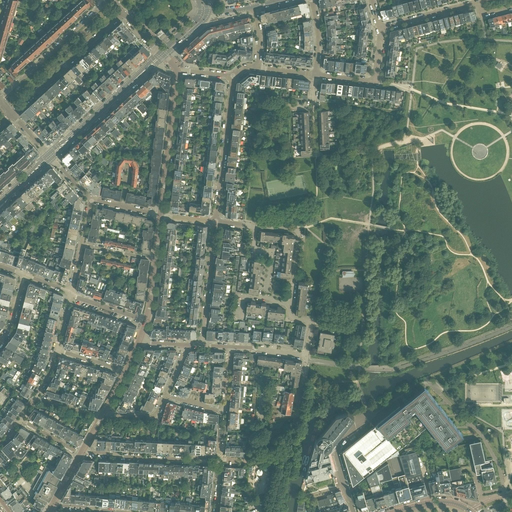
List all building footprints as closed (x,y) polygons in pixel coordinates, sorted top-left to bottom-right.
[(7,0),(6,5),(16,8),(18,1),(15,0),(7,0)] [(83,0),(81,0),(77,5),(83,12),(89,6),(83,0)] [(327,10),(327,9),(324,0),(318,0),(321,9),(323,9),(324,14),(324,16),(328,15),(328,13),(327,10)] [(338,9),(336,0),(329,0),(331,6),(337,4),(338,9)] [(346,5),(345,2),(344,0),(336,0),(338,9),(338,10),(339,12),(341,12),(340,8),(339,6),(340,6),(340,3),(342,3),(343,6),(346,5)] [(306,21),(311,20),(309,13),(309,11),(307,2),(302,3),(303,8),(300,9),(301,14),(304,13),(303,13),(304,13),(305,16),(306,21)] [(303,8),(302,3),(293,6),(296,15),(296,16),(301,15),(301,14),(300,9),(303,8)] [(6,5),(4,13),(14,16),(16,8),(6,5)] [(77,5),(70,10),(77,18),(83,12),(77,5)] [(296,15),(293,6),(288,7),(289,12),(286,13),(287,17),(287,18),(291,17),(290,16),(296,15)] [(289,12),(288,7),(279,9),(282,19),(287,17),(286,13),(289,12)] [(279,9),(271,12),(272,17),(275,16),(277,20),(282,19),(279,9)] [(70,10),(64,16),(71,23),(77,18),(70,10)] [(470,21),(473,20),(474,23),(476,23),(476,19),(473,11),(471,11),(470,11),(469,11),(469,12),(468,12),(470,21)] [(272,17),(271,12),(266,13),(268,22),(273,21),(273,22),(277,21),(277,20),(275,16),(272,17)] [(3,17),(2,19),(2,21),(12,24),(12,23),(13,20),(14,16),(4,13),(3,16),(3,17)] [(266,31),(267,31),(271,30),(270,27),(268,22),(266,13),(260,14),(262,24),(264,23),(266,31)] [(64,16),(58,21),(66,29),(71,23),(64,16)] [(247,36),(252,35),(252,32),(251,29),(251,26),(249,18),(243,19),(247,36)] [(440,19),(438,20),(440,29),(440,31),(446,30),(445,27),(443,18),(440,19)] [(242,37),(247,36),(243,19),(240,20),(238,21),(240,29),(242,37)] [(2,21),(0,26),(0,28),(10,31),(12,24),(2,21)] [(58,21),(53,26),(60,34),(66,29),(58,21)] [(235,21),(232,22),(235,32),(237,39),(242,37),(240,29),(238,21),(237,21),(235,21)] [(122,22),(111,32),(114,35),(117,33),(125,25),(122,22)] [(231,40),(237,39),(235,32),(232,22),(227,23),(224,24),(221,25),(224,36),(225,42),(228,41),(231,40)] [(128,29),(125,25),(117,33),(120,36),(128,29)] [(223,42),(224,42),(225,42),(224,36),(221,25),(220,25),(218,25),(218,26),(216,26),(218,35),(219,38),(220,43),(223,42)] [(53,26),(47,32),(54,39),(55,40),(57,38),(57,37),(60,34),(53,26)] [(214,45),(219,43),(220,43),(219,38),(218,35),(216,26),(215,26),(213,27),(210,28),(212,36),(214,45)] [(214,45),(212,36),(210,28),(210,27),(207,28),(204,30),(204,31),(198,36),(210,49),(214,45)] [(0,28),(0,36),(7,39),(10,31),(0,28)] [(132,33),(128,29),(120,36),(124,41),(132,33)] [(402,29),(390,32),(398,40),(398,39),(399,41),(404,39),(404,38),(402,29)] [(47,32),(41,37),(48,45),(51,42),(52,42),(54,40),(54,39),(47,32)] [(111,32),(107,36),(114,43),(118,40),(117,39),(115,37),(114,35),(111,32)] [(390,32),(389,44),(398,45),(398,40),(390,32)] [(131,42),(136,38),(132,33),(124,41),(123,41),(125,43),(127,41),(129,43),(127,44),(128,45),(129,44),(129,43),(131,42)] [(237,39),(237,44),(253,42),(252,35),(247,36),(242,37),(237,39)] [(107,36),(103,40),(112,49),(116,45),(114,43),(107,36)] [(204,54),(210,49),(198,36),(190,44),(196,51),(199,53),(203,58),(204,57),(204,54)] [(41,37),(35,42),(42,50),(48,45),(41,37)] [(135,46),(145,57),(150,53),(140,42),(136,38),(131,42),(135,46)] [(103,40),(99,43),(105,50),(108,48),(113,54),(115,53),(112,49),(103,40)] [(35,42),(29,48),(36,55),(42,50),(35,42)] [(237,44),(238,49),(238,53),(240,54),(240,59),(246,59),(247,51),(247,47),(247,45),(248,45),(253,45),(253,42),(237,44)] [(95,47),(105,58),(106,58),(107,57),(109,55),(108,53),(105,50),(99,43),(95,47)] [(200,60),(203,58),(199,53),(196,51),(190,44),(186,47),(194,56),(197,60),(197,63),(198,63),(198,62),(199,62),(199,60),(200,60)] [(131,50),(141,61),(144,59),(145,57),(135,46),(131,50)] [(95,47),(91,50),(97,57),(100,55),(103,59),(105,58),(95,47)] [(180,54),(184,58),(188,55),(191,59),(194,56),(186,47),(184,49),(180,53),(180,54)] [(29,48),(24,53),(30,60),(31,61),(36,55),(29,48)] [(230,52),(236,59),(237,58),(240,59),(240,54),(238,53),(238,49),(235,49),(232,51),(231,49),(229,50),(230,52)] [(91,50),(87,54),(96,64),(98,62),(95,59),(97,57),(91,50)] [(126,54),(137,65),(139,63),(141,61),(131,50),(126,54)] [(216,63),(217,54),(217,53),(209,52),(207,52),(206,53),(205,57),(208,58),(208,62),(216,63)] [(227,59),(227,65),(229,65),(229,64),(236,59),(230,52),(226,55),(228,58),(227,59)] [(24,53),(17,59),(24,66),(30,60),(24,53)] [(96,64),(87,54),(83,57),(90,65),(91,63),(95,68),(98,66),(97,65),(96,64)] [(123,58),(133,69),(135,67),(137,65),(126,54),(124,56),(125,56),(123,58)] [(83,57),(79,61),(88,71),(90,69),(87,67),(90,65),(83,57)] [(118,61),(128,73),(130,71),(133,69),(123,58),(121,60),(120,59),(118,61)] [(17,59),(11,65),(18,72),(24,66),(17,59)] [(79,61),(75,65),(81,72),(84,70),(86,72),(88,75),(90,73),(88,71),(79,61)] [(116,68),(124,76),(127,74),(128,73),(118,61),(116,63),(118,66),(116,68)] [(18,72),(11,65),(11,66),(7,70),(11,74),(13,77),(18,72)] [(75,65),(71,68),(82,80),(83,81),(85,84),(87,83),(82,77),(84,75),(81,72),(75,65)] [(11,83),(14,80),(9,75),(1,67),(0,68),(0,69),(1,70),(4,74),(8,77),(7,78),(10,83),(11,83)] [(110,69),(120,81),(122,79),(124,76),(116,68),(114,70),(112,67),(110,69)] [(78,82),(79,85),(83,81),(82,80),(71,68),(68,72),(76,81),(77,83),(78,82)] [(108,75),(116,84),(118,82),(120,81),(110,69),(108,71),(110,73),(108,75)] [(155,73),(153,75),(159,83),(163,79),(170,80),(171,77),(170,77),(171,76),(170,76),(166,74),(166,73),(165,72),(164,72),(163,72),(163,73),(159,71),(158,71),(157,71),(155,73)] [(68,72),(64,75),(75,88),(77,86),(74,83),(76,81),(68,72)] [(101,76),(112,88),(113,86),(116,84),(108,75),(106,77),(102,73),(100,75),(101,76)] [(250,74),(245,77),(249,82),(250,83),(254,83),(255,75),(250,74)] [(64,75),(60,79),(69,88),(71,87),(74,89),(75,88),(64,75)] [(149,79),(154,85),(157,89),(158,88),(159,89),(166,90),(165,89),(159,83),(153,75),(149,79)] [(100,83),(108,92),(110,90),(112,88),(101,76),(99,78),(102,81),(100,83)] [(245,77),(239,82),(242,86),(243,85),(245,88),(250,84),(250,83),(249,82),(245,77)] [(184,85),(187,86),(193,87),(194,83),(192,83),(192,79),(188,78),(185,78),(185,82),(184,82),(184,85)] [(69,88),(60,79),(56,82),(67,94),(70,97),(72,96),(72,95),(74,94),(69,88)] [(143,84),(151,92),(155,88),(154,86),(154,85),(149,79),(143,84)] [(170,80),(163,79),(159,83),(165,89),(166,90),(166,91),(166,92),(169,92),(170,80)] [(209,84),(212,84),(212,81),(210,81),(201,80),(200,86),(201,86),(201,88),(204,88),(206,88),(209,89),(209,87),(209,84)] [(213,89),(215,90),(216,90),(224,90),(225,87),(225,85),(225,83),(223,83),(223,82),(216,82),(212,81),(212,84),(213,84),(213,85),(214,85),(213,89)] [(56,82),(52,85),(59,92),(61,90),(65,95),(67,94),(56,82)] [(93,84),(103,96),(105,94),(108,92),(100,83),(97,85),(95,82),(93,84)] [(237,84),(236,92),(245,93),(245,88),(243,85),(242,86),(239,82),(237,84)] [(91,90),(99,100),(102,97),(103,96),(93,84),(91,86),(93,88),(91,90)] [(143,84),(135,91),(144,100),(149,106),(150,107),(151,105),(153,99),(154,96),(151,93),(151,92),(143,84)] [(52,85),(49,89),(59,101),(61,99),(59,97),(61,95),(59,92),(52,85)] [(183,93),(191,94),(192,92),(194,92),(194,89),(187,88),(187,86),(184,85),(183,93)] [(45,92),(51,99),(53,97),(58,102),(59,101),(49,89),(45,92)] [(84,92),(95,103),(99,100),(91,90),(89,92),(87,90),(84,92)] [(156,96),(154,96),(153,99),(168,100),(169,92),(166,92),(166,91),(158,90),(158,92),(157,96),(156,96)] [(133,94),(131,95),(145,111),(148,109),(140,101),(142,99),(143,100),(144,100),(135,91),(133,94)] [(45,92),(41,96),(52,108),(53,106),(49,101),(51,99),(45,92)] [(80,95),(91,107),(95,103),(84,92),(80,95)] [(76,108),(82,115),(87,111),(76,99),(72,95),(72,96),(70,97),(77,105),(78,105),(76,108)] [(76,99),(87,111),(91,107),(80,95),(76,99)] [(129,97),(126,99),(133,107),(135,105),(143,113),(145,111),(131,95),(129,97)] [(41,96),(37,99),(46,109),(48,107),(50,109),(51,111),(53,109),(52,108),(41,96)] [(46,109),(37,99),(33,103),(39,110),(41,109),(44,111),(45,113),(48,111),(46,109)] [(123,102),(122,103),(136,119),(139,117),(131,109),(133,107),(126,99),(124,102),(123,102)] [(153,99),(151,105),(158,107),(167,108),(168,100),(153,99)] [(33,103),(29,107),(35,114),(37,112),(42,118),(42,117),(45,120),(46,120),(47,119),(46,117),(44,115),(39,110),(33,103)] [(120,105),(117,107),(124,115),(126,113),(134,121),(136,119),(122,103),(120,105)] [(67,107),(78,119),(82,115),(76,108),(73,110),(73,109),(70,105),(67,107)] [(29,107),(25,111),(31,118),(33,116),(35,119),(38,117),(35,114),(29,107)] [(67,115),(74,123),(74,122),(78,119),(67,107),(65,109),(69,113),(69,112),(70,113),(67,115)] [(124,115),(117,107),(114,110),(113,112),(127,127),(130,125),(124,119),(126,117),(124,115)] [(131,202),(132,202),(139,203),(139,204),(147,206),(147,205),(149,205),(149,204),(153,205),(154,201),(155,201),(155,200),(156,200),(157,191),(156,191),(156,188),(157,184),(157,183),(158,183),(159,174),(158,174),(159,166),(160,166),(161,157),(160,157),(161,148),(162,148),(163,140),(162,140),(163,131),(164,131),(165,122),(164,122),(165,114),(166,114),(167,109),(158,108),(158,114),(159,114),(158,117),(156,117),(156,121),(157,121),(156,131),(157,131),(156,138),(155,137),(153,148),(155,149),(154,155),(153,155),(151,166),(153,166),(152,172),(151,172),(150,182),(151,182),(150,184),(150,190),(149,189),(148,196),(150,196),(150,198),(152,198),(150,198),(148,200),(147,202),(145,201),(146,197),(141,196),(140,197),(132,195),(132,194),(128,193),(126,201),(130,202),(131,202)] [(20,115),(27,122),(31,118),(25,111),(20,115)] [(111,113),(108,116),(116,124),(118,123),(125,130),(127,127),(113,112),(111,113)] [(59,115),(70,127),(74,123),(67,115),(65,118),(64,117),(65,116),(61,113),(59,115)] [(59,123),(66,130),(70,127),(59,115),(57,117),(60,120),(61,120),(61,121),(59,123)] [(116,124),(108,116),(106,118),(105,118),(104,120),(118,136),(121,133),(114,126),(116,124)] [(35,126),(36,128),(39,126),(31,118),(27,122),(33,128),(35,126)] [(51,123),(61,134),(65,130),(66,130),(59,123),(56,125),(56,124),(53,120),(51,123)] [(111,133),(116,138),(118,136),(104,120),(102,121),(102,122),(99,124),(106,132),(109,134),(111,133)] [(7,127),(17,138),(22,134),(20,133),(19,131),(12,124),(10,123),(10,124),(7,127)] [(51,131),(57,138),(61,134),(51,123),(49,124),(52,128),(53,128),(51,131)] [(95,128),(109,144),(112,142),(104,133),(106,132),(99,124),(97,126),(96,126),(95,128)] [(39,126),(36,128),(34,130),(45,142),(47,144),(47,145),(50,145),(53,142),(42,130),(40,127),(39,126)] [(15,140),(17,138),(7,127),(3,131),(9,138),(11,136),(15,140)] [(45,128),(42,130),(53,142),(57,138),(51,131),(49,132),(45,128)] [(90,132),(97,140),(98,141),(101,138),(103,140),(102,141),(107,146),(109,144),(95,128),(93,130),(90,132)] [(7,139),(9,138),(3,131),(0,133),(0,136),(9,146),(11,144),(7,139)] [(85,136),(100,152),(103,150),(98,145),(97,145),(94,143),(97,140),(90,132),(87,135),(85,136)] [(22,144),(24,146),(29,142),(22,134),(17,138),(18,139),(20,142),(22,144)] [(7,148),(9,146),(0,136),(0,144),(1,145),(3,143),(7,148)] [(81,141),(90,150),(92,147),(94,148),(93,149),(98,154),(100,152),(85,136),(84,138),(81,141)] [(75,146),(78,149),(79,148),(89,159),(92,157),(88,153),(91,151),(90,150),(81,141),(78,143),(75,146)] [(29,142),(24,146),(35,158),(39,155),(39,153),(29,142)] [(418,151),(420,153),(413,143),(394,150),(412,144),(416,148),(418,151)] [(23,153),(24,154),(31,162),(35,158),(24,146),(22,148),(25,151),(23,153)] [(76,154),(80,158),(83,154),(78,149),(75,146),(72,149),(73,151),(75,152),(75,153),(76,154)] [(473,149),(472,149),(471,151),(471,153),(472,155),(473,157),(474,158),(476,159),(478,160),(480,160),(482,160),(485,158),(487,156),(487,154),(488,151),(487,150),(487,148),(486,149),(486,150),(487,151),(487,153),(486,154),(486,155),(485,156),(484,158),(482,158),(481,159),(479,159),(477,159),(476,158),(475,158),(474,157),(474,156),(473,155),(473,154),(472,152),(472,151),(473,149)] [(81,162),(82,163),(84,162),(80,158),(76,154),(75,153),(75,152),(73,151),(72,149),(68,152),(77,162),(76,163),(78,165),(81,162)] [(68,152),(64,156),(66,158),(67,159),(67,160),(73,165),(76,163),(77,162),(68,152)] [(21,155),(19,157),(27,165),(31,162),(24,154),(22,156),(21,155)] [(61,160),(69,169),(73,165),(67,160),(67,159),(66,158),(64,156),(61,158),(62,159),(61,160)] [(18,160),(16,162),(22,170),(27,165),(19,157),(17,159),(18,160)] [(14,177),(7,170),(5,172),(1,167),(0,166),(0,164),(0,165),(1,164),(0,162),(0,175),(1,176),(0,176),(0,179),(4,184),(5,185),(6,184),(10,181),(14,177)] [(9,168),(7,170),(14,177),(22,170),(16,162),(14,164),(13,163),(8,167),(9,168)] [(69,169),(73,172),(74,171),(76,169),(78,168),(82,163),(81,162),(78,165),(76,163),(73,165),(69,169)] [(73,172),(76,176),(82,170),(81,168),(84,165),(82,163),(78,168),(76,169),(74,171),(73,172)] [(47,171),(54,179),(54,178),(58,174),(53,168),(51,168),(47,171)] [(76,176),(79,179),(81,178),(80,177),(82,176),(83,176),(84,175),(84,174),(89,170),(87,169),(86,170),(85,168),(83,170),(82,170),(76,176)] [(79,179),(82,183),(89,176),(92,174),(89,170),(84,174),(84,175),(83,176),(82,176),(80,177),(81,178),(79,179)] [(45,182),(48,185),(49,186),(51,184),(50,183),(54,179),(47,171),(43,175),(43,176),(47,180),(45,182)] [(54,179),(59,185),(60,184),(64,181),(58,174),(54,178),(54,179)] [(82,183),(86,187),(97,176),(95,174),(92,177),(92,179),(89,176),(82,183)] [(36,181),(44,189),(48,185),(45,182),(47,180),(43,176),(41,177),(36,181)] [(86,187),(89,191),(97,184),(94,181),(97,182),(100,179),(97,176),(86,187)] [(119,185),(120,179),(115,178),(115,180),(111,179),(111,184),(110,184),(110,186),(115,187),(116,184),(119,185)] [(34,192),(37,195),(38,196),(40,194),(39,193),(44,189),(36,181),(32,185),(32,186),(36,190),(34,192)] [(60,184),(59,185),(57,188),(59,190),(51,197),(53,200),(55,198),(69,186),(64,181),(60,184)] [(97,184),(89,191),(92,194),(100,196),(100,195),(101,188),(99,186),(101,184),(101,183),(99,182),(97,184)] [(32,199),(35,197),(38,201),(40,199),(38,196),(37,195),(34,192),(36,190),(32,186),(30,187),(25,191),(32,199)] [(69,186),(55,198),(57,199),(63,194),(65,196),(72,189),(69,186)] [(103,193),(102,196),(106,197),(106,196),(115,198),(115,199),(119,200),(121,192),(117,191),(116,192),(109,190),(109,189),(104,188),(103,193)] [(72,189),(65,196),(67,198),(61,203),(62,205),(75,193),(72,189)] [(20,196),(31,208),(34,205),(30,201),(32,199),(25,191),(20,196)] [(75,193),(62,205),(64,207),(70,201),(72,203),(74,201),(79,197),(75,193)] [(16,200),(22,207),(25,206),(29,210),(31,208),(20,196),(16,200)] [(202,196),(201,204),(210,205),(210,198),(211,197),(202,196)] [(79,197),(74,201),(75,201),(73,208),(83,210),(84,203),(79,197)] [(11,204),(22,216),(25,214),(21,209),(22,207),(16,200),(11,204)] [(186,212),(189,212),(190,203),(190,202),(187,202),(187,205),(181,204),(182,201),(179,201),(170,200),(169,205),(186,207),(186,212)] [(7,208),(16,219),(18,217),(20,219),(21,217),(22,219),(25,222),(26,221),(22,216),(11,204),(9,206),(8,206),(7,207),(7,208)] [(202,205),(201,214),(205,214),(205,213),(207,214),(208,214),(208,213),(209,213),(209,212),(210,205),(201,204),(201,205),(202,205)] [(227,204),(226,211),(244,213),(245,207),(240,206),(237,206),(235,205),(227,204)] [(2,212),(13,224),(18,220),(16,219),(7,208),(6,209),(5,208),(4,210),(2,212)] [(97,219),(99,220),(100,216),(101,215),(99,212),(97,210),(97,209),(97,210),(96,211),(96,213),(95,213),(95,215),(94,214),(93,218),(97,219)] [(111,218),(114,218),(116,212),(111,211),(112,210),(107,209),(106,216),(105,218),(106,218),(111,219),(111,218)] [(82,214),(68,211),(64,211),(63,213),(68,214),(72,215),(71,217),(81,219),(82,214)] [(244,213),(226,211),(225,217),(226,217),(243,219),(244,213)] [(0,214),(0,219),(4,224),(6,222),(10,227),(13,224),(2,212),(0,214)] [(117,220),(123,221),(125,213),(120,212),(120,213),(116,212),(114,218),(118,219),(117,220)] [(128,221),(131,222),(133,216),(129,215),(129,214),(125,213),(123,221),(128,223),(128,221)] [(135,224),(139,225),(141,217),(137,216),(137,217),(133,216),(131,222),(135,223),(135,224)] [(144,224),(145,226),(151,221),(147,220),(147,219),(146,219),(146,218),(141,217),(139,225),(140,225),(141,221),(145,222),(144,224)] [(99,220),(97,219),(93,218),(92,223),(93,223),(92,227),(98,229),(99,224),(100,225),(101,221),(101,220),(99,220)] [(79,224),(63,220),(62,220),(61,220),(60,221),(61,222),(65,223),(65,225),(78,229),(79,224)] [(144,231),(152,232),(153,227),(152,227),(152,226),(151,226),(151,221),(145,226),(146,227),(148,227),(148,231),(144,231)] [(78,229),(65,225),(64,228),(61,227),(60,230),(77,234),(78,229)] [(97,231),(98,229),(92,227),(91,231),(90,231),(89,236),(96,237),(97,237),(99,231),(97,231)] [(63,236),(67,237),(76,239),(77,234),(60,230),(60,232),(63,233),(63,236)] [(144,236),(144,240),(150,240),(151,236),(152,232),(144,231),(143,236),(144,236)] [(284,243),(283,251),(292,252),(294,235),(280,233),(279,243),(284,243)] [(104,244),(111,246),(112,241),(112,239),(106,237),(105,241),(105,242),(104,244)] [(75,244),(58,240),(58,242),(65,244),(65,246),(74,248),(75,244)] [(142,248),(143,248),(150,249),(150,245),(150,244),(150,240),(144,240),(144,243),(142,243),(142,248)] [(60,248),(56,247),(56,250),(73,254),(74,248),(65,246),(60,245),(60,248)] [(13,254),(10,253),(7,262),(12,264),(15,252),(17,248),(15,247),(14,247),(13,250),(14,251),(13,254)] [(30,260),(31,257),(28,255),(29,252),(25,251),(26,250),(25,250),(24,249),(22,248),(20,248),(18,253),(15,252),(12,264),(17,266),(26,269),(29,259),(30,260)] [(63,256),(72,259),(73,254),(56,250),(55,252),(63,253),(63,255),(63,256)] [(85,258),(84,262),(90,263),(91,260),(92,260),(93,255),(92,255),(85,253),(84,257),(85,258)] [(32,255),(31,257),(30,260),(29,259),(26,269),(32,271),(35,261),(36,258),(37,257),(34,255),(33,255),(32,255)] [(54,258),(56,259),(61,261),(71,264),(72,259),(63,256),(59,255),(59,257),(52,255),(51,257),(54,258)] [(41,263),(37,273),(43,275),(46,267),(46,265),(43,264),(45,258),(43,257),(41,263)] [(32,271),(37,273),(41,263),(38,262),(39,259),(36,258),(35,261),(32,271)] [(61,261),(56,259),(56,260),(55,263),(66,267),(70,268),(71,264),(61,261)] [(248,272),(251,272),(260,273),(260,270),(263,270),(263,265),(261,265),(261,262),(249,260),(248,272)] [(47,277),(51,265),(52,262),(50,261),(48,268),(46,267),(43,275),(47,277)] [(90,263),(84,262),(83,266),(82,270),(90,272),(91,267),(90,267),(90,263)] [(140,269),(140,272),(146,273),(147,269),(148,269),(148,264),(141,263),(140,263),(139,269),(140,269)] [(64,272),(61,282),(66,284),(70,268),(66,267),(64,272)] [(79,292),(85,294),(87,287),(88,287),(91,275),(92,274),(81,272),(80,278),(77,290),(78,292),(79,292)] [(138,276),(138,281),(146,282),(147,278),(146,278),(146,273),(140,272),(140,276),(138,276)] [(3,281),(4,281),(14,284),(16,279),(15,278),(5,274),(3,281)] [(99,277),(91,275),(88,287),(87,287),(85,294),(93,297),(99,277)] [(101,296),(104,297),(107,289),(109,281),(110,279),(110,278),(107,278),(102,277),(100,276),(99,276),(99,277),(93,297),(100,299),(101,296)] [(2,286),(13,289),(14,284),(4,281),(3,286),(2,286)] [(138,286),(138,290),(144,291),(145,286),(146,282),(138,281),(137,286),(138,286)] [(299,282),(298,287),(307,288),(307,289),(311,290),(311,287),(308,287),(308,283),(299,282)] [(29,284),(27,290),(38,294),(40,287),(30,284),(30,283),(29,284)] [(1,287),(0,289),(0,291),(12,295),(13,289),(2,286),(2,287),(1,287)] [(47,290),(40,287),(38,294),(39,294),(40,296),(44,298),(47,290)] [(106,300),(108,301),(113,289),(110,288),(109,290),(107,289),(104,297),(103,299),(104,299),(104,300),(106,301),(106,300)] [(113,303),(114,303),(117,292),(115,291),(115,290),(113,289),(108,301),(111,302),(111,303),(113,303)] [(27,290),(26,295),(37,298),(38,295),(40,296),(39,294),(38,294),(27,290)] [(136,298),(138,298),(144,299),(144,295),(144,291),(138,290),(138,293),(136,293),(136,298)] [(0,297),(10,300),(12,295),(0,291),(0,297)] [(52,296),(54,297),(63,299),(63,296),(63,295),(49,291),(49,293),(53,294),(52,296)] [(117,304),(119,304),(123,292),(120,291),(120,293),(117,292),(114,303),(114,304),(116,304),(117,304)] [(121,306),(124,307),(127,298),(126,297),(127,295),(125,295),(126,293),(123,292),(119,304),(121,305),(121,306)] [(298,292),(297,298),(306,299),(306,300),(309,301),(309,298),(306,298),(307,294),(298,292)] [(26,295),(24,301),(38,304),(39,299),(37,298),(26,295)] [(0,297),(0,303),(9,306),(10,300),(0,297)] [(24,301),(23,306),(35,309),(37,309),(38,304),(24,301)] [(246,315),(257,316),(258,304),(255,304),(255,302),(251,301),(251,304),(247,303),(246,315)] [(257,316),(268,318),(269,308),(269,306),(266,305),(266,303),(262,303),(261,303),(261,305),(258,304),(257,316)] [(23,306),(22,311),(34,314),(35,309),(23,306)] [(73,308),(71,314),(80,316),(81,314),(82,309),(74,307),(73,308)] [(277,307),(277,309),(276,319),(284,320),(285,310),(282,309),(282,307),(277,307)] [(268,318),(276,319),(277,309),(269,308),(268,318)] [(90,312),(82,309),(81,314),(83,315),(83,317),(88,319),(90,312)] [(155,318),(162,319),(173,320),(176,321),(176,317),(168,316),(167,316),(168,313),(165,313),(165,310),(156,309),(156,315),(155,318)] [(20,317),(31,319),(33,320),(34,314),(22,311),(20,317)] [(90,322),(92,323),(95,314),(90,312),(88,319),(87,322),(87,324),(87,325),(89,326),(90,322)] [(71,314),(70,319),(78,322),(80,316),(71,314)] [(99,325),(102,326),(105,317),(100,315),(96,328),(94,334),(96,335),(98,328),(99,325)] [(20,317),(19,322),(31,325),(32,322),(31,321),(31,319),(20,317)] [(106,328),(107,328),(113,330),(117,321),(110,318),(106,328)] [(70,319),(68,324),(77,327),(78,322),(70,319)] [(116,335),(118,331),(120,326),(122,322),(117,321),(113,330),(111,335),(116,336),(116,335)] [(19,322),(18,327),(24,328),(25,327),(27,328),(26,330),(29,330),(32,330),(32,329),(31,329),(32,325),(31,325),(19,322)] [(122,322),(120,326),(135,332),(136,327),(134,326),(122,322)] [(510,323),(510,322),(502,325),(492,330),(479,335),(463,341),(453,345),(445,348),(427,353),(416,357),(410,359),(401,361),(393,364),(392,364),(403,361),(411,359),(421,356),(430,353),(440,349),(449,347),(455,344),(462,342),(468,340),(473,338),(479,335),(485,333),(492,330),(504,325),(510,323)] [(46,328),(45,330),(54,333),(55,328),(44,325),(38,323),(37,325),(39,326),(46,328)] [(297,335),(297,336),(304,337),(306,326),(299,325),(298,331),(296,331),(295,330),(295,335),(296,335),(297,335)] [(118,331),(121,332),(133,337),(135,332),(120,326),(118,331)] [(262,340),(272,341),(273,328),(264,326),(262,340)] [(16,331),(16,332),(26,334),(29,335),(30,332),(33,333),(32,336),(34,337),(36,331),(32,330),(29,330),(26,330),(27,328),(25,327),(24,328),(18,327),(16,331)] [(252,340),(260,341),(261,331),(253,330),(252,340)] [(16,332),(13,336),(25,343),(26,341),(23,339),(26,334),(16,332)] [(120,336),(122,337),(131,341),(133,337),(121,332),(120,336)] [(317,342),(317,345),(318,345),(317,350),(331,352),(332,349),(333,349),(334,346),(334,343),(335,341),(334,341),(335,338),(333,338),(334,335),(321,332),(320,332),(319,337),(318,337),(318,339),(317,340),(317,342)] [(273,342),(277,343),(277,342),(278,343),(279,343),(283,344),(284,334),(280,334),(274,333),(273,342)] [(13,336),(10,341),(21,348),(25,343),(13,336)] [(122,337),(120,342),(129,346),(131,341),(122,337)] [(290,345),(293,345),(296,346),(302,347),(304,339),(296,338),(295,338),(292,337),(292,338),(291,341),(293,342),(293,345),(290,345)] [(80,351),(82,345),(80,344),(73,342),(64,340),(63,345),(64,346),(80,351)] [(9,341),(6,346),(25,356),(28,358),(29,356),(27,355),(22,352),(20,351),(21,348),(10,341),(9,341)] [(41,345),(41,348),(49,350),(50,345),(36,342),(33,341),(32,343),(41,345)] [(84,352),(86,353),(89,344),(82,342),(82,345),(80,351),(84,352)] [(91,354),(94,346),(95,343),(89,342),(89,344),(86,353),(88,353),(91,354)] [(120,342),(118,347),(127,351),(129,346),(120,342)] [(94,355),(97,356),(99,347),(101,343),(99,343),(98,347),(94,346),(91,354),(94,355)] [(108,349),(109,347),(110,345),(109,345),(107,344),(106,346),(102,357),(102,358),(107,359),(109,355),(110,350),(108,349)] [(6,346),(0,353),(15,361),(20,364),(21,363),(22,363),(22,362),(23,361),(23,360),(24,360),(24,359),(24,358),(25,356),(6,346)] [(98,356),(102,357),(106,346),(105,346),(104,349),(99,347),(97,356),(98,357),(98,356)] [(118,347),(116,352),(125,355),(127,351),(118,347)] [(158,359),(159,360),(160,358),(161,356),(162,354),(163,350),(155,349),(153,353),(154,353),(153,354),(159,356),(157,359),(158,359)] [(167,355),(175,359),(175,358),(175,359),(177,353),(177,352),(176,351),(176,350),(169,350),(167,355)] [(125,355),(116,352),(114,351),(112,355),(115,356),(124,360),(125,355)] [(184,364),(189,365),(190,362),(189,362),(190,361),(190,360),(193,360),(194,351),(190,351),(188,353),(188,352),(184,364)] [(0,359),(7,364),(12,367),(12,366),(13,366),(13,365),(14,365),(14,364),(15,363),(15,362),(15,361),(0,353),(0,359)] [(144,363),(149,365),(150,363),(150,362),(152,358),(142,354),(140,359),(145,360),(144,363)] [(165,360),(173,364),(175,359),(167,355),(166,358),(161,356),(160,358),(165,360)] [(262,366),(268,366),(273,367),(278,368),(284,369),(291,370),(290,374),(290,380),(288,380),(287,385),(289,385),(295,386),(296,386),(298,387),(299,381),(300,376),(300,373),(300,370),(301,368),(302,362),(298,361),(296,361),(294,361),(285,360),(280,359),(274,358),(269,357),(264,357),(260,356),(258,356),(258,357),(257,365),(262,366)] [(67,369),(75,372),(77,363),(73,362),(69,360),(60,357),(57,366),(67,369)] [(37,362),(37,363),(45,368),(46,363),(38,360),(35,359),(34,358),(33,360),(37,362)] [(164,362),(162,365),(171,369),(173,364),(165,360),(160,358),(159,360),(164,362)] [(145,360),(140,359),(139,361),(137,366),(146,370),(149,365),(144,363),(145,360)] [(30,365),(28,369),(32,371),(36,363),(33,367),(30,365)] [(45,368),(37,363),(36,363),(32,371),(38,374),(40,372),(41,370),(42,367),(44,368),(45,368)] [(76,375),(79,376),(83,364),(77,363),(75,372),(73,375),(76,376),(76,375)] [(83,375),(86,376),(88,366),(83,364),(79,376),(78,379),(81,380),(83,375)] [(182,369),(190,372),(193,373),(195,368),(192,367),(189,365),(184,364),(182,368),(182,369)] [(161,365),(159,370),(169,374),(171,369),(162,365),(161,365)] [(86,381),(90,382),(94,368),(88,366),(86,376),(88,376),(86,381)] [(144,375),(146,370),(137,366),(135,372),(134,374),(139,376),(140,373),(144,375)] [(5,374),(3,378),(7,382),(9,384),(10,384),(14,386),(15,385),(17,380),(21,372),(13,367),(12,369),(10,372),(9,373),(7,372),(5,373),(5,374)] [(31,374),(30,376),(38,380),(40,376),(38,374),(32,371),(28,369),(27,368),(27,369),(28,370),(27,372),(31,374)] [(94,368),(90,382),(92,383),(93,383),(94,380),(96,380),(98,375),(100,369),(94,368)] [(160,372),(158,375),(167,378),(168,375),(169,374),(159,370),(156,368),(155,370),(160,372)] [(98,375),(104,376),(115,379),(116,376),(116,374),(103,370),(100,369),(98,375)] [(194,379),(194,377),(189,375),(190,372),(182,369),(180,374),(188,377),(191,378),(194,379)] [(66,375),(65,374),(56,372),(54,377),(53,377),(62,379),(63,380),(64,377),(65,378),(66,375)] [(141,383),(144,375),(140,373),(139,376),(134,374),(131,379),(141,383)] [(186,382),(188,377),(180,374),(178,378),(178,379),(186,382)] [(21,377),(26,379),(35,385),(38,380),(30,376),(29,378),(25,375),(24,377),(22,375),(21,377)] [(158,375),(156,380),(165,383),(167,378),(158,375)] [(61,382),(62,379),(53,377),(51,381),(63,385),(64,385),(64,383),(61,382)] [(155,382),(154,385),(162,388),(165,383),(156,380),(152,378),(150,380),(152,381),(153,382),(155,382)] [(20,381),(19,382),(32,389),(35,385),(26,379),(25,381),(22,380),(21,381),(20,381)] [(139,388),(141,383),(131,379),(128,386),(133,389),(134,386),(139,388)] [(15,385),(19,387),(30,394),(32,389),(19,382),(17,380),(15,385)] [(99,383),(98,386),(109,389),(111,386),(112,384),(100,381),(100,384),(99,383)] [(79,384),(74,383),(72,387),(65,401),(70,403),(76,390),(79,384)] [(59,389),(58,388),(49,385),(46,389),(58,393),(59,389)] [(64,390),(62,392),(61,395),(59,400),(65,401),(72,387),(66,385),(66,386),(64,389),(64,390)] [(154,385),(152,390),(160,393),(162,388),(154,385)] [(96,389),(95,392),(107,395),(107,394),(108,391),(109,389),(98,386),(97,389),(96,389)] [(137,391),(139,388),(134,386),(133,389),(128,386),(125,391),(134,395),(135,395),(137,391)] [(30,394),(19,387),(18,389),(19,389),(19,390),(21,391),(20,393),(28,398),(28,397),(30,394)] [(411,397),(377,424),(397,450),(398,449),(427,426),(445,448),(459,438),(463,435),(432,397),(424,387),(411,397)] [(61,395),(58,393),(46,389),(44,394),(44,395),(59,400),(61,395)] [(81,393),(76,390),(70,403),(76,404),(81,393)] [(150,393),(149,395),(158,398),(160,393),(152,390),(150,393)] [(82,393),(81,393),(76,404),(81,406),(85,398),(86,396),(87,393),(82,391),(82,393)] [(132,400),(134,395),(125,391),(121,399),(126,401),(128,398),(132,400)] [(280,396),(279,397),(293,400),(294,393),(285,391),(284,397),(280,396)] [(93,394),(92,397),(104,400),(107,395),(95,392),(94,394),(93,394)] [(148,396),(147,399),(155,403),(158,398),(149,395),(145,393),(144,394),(148,396)] [(6,394),(5,395),(10,399),(11,400),(22,408),(25,404),(17,398),(16,400),(12,398),(6,394)] [(90,400),(90,401),(94,402),(94,403),(101,405),(104,400),(92,397),(91,397),(90,400)] [(293,400),(279,397),(279,398),(278,401),(276,401),(271,400),(270,403),(273,404),(273,402),(277,403),(277,405),(282,406),(281,413),(290,414),(293,400)] [(131,403),(132,400),(128,398),(126,401),(121,399),(119,404),(129,408),(130,408),(132,403),(131,403)] [(155,403),(147,399),(144,406),(142,405),(140,404),(138,408),(138,411),(141,411),(149,412),(152,410),(153,407),(155,403)] [(8,401),(7,403),(20,412),(22,408),(11,400),(14,402),(13,404),(8,401)] [(94,402),(90,401),(89,404),(87,403),(87,406),(87,407),(89,408),(98,409),(101,405),(94,403),(94,402)] [(176,409),(180,410),(181,407),(181,406),(180,406),(178,405),(168,402),(167,403),(166,406),(176,409)] [(10,407),(9,410),(17,415),(20,412),(7,403),(6,404),(10,407)] [(1,410),(3,411),(14,419),(17,415),(9,410),(8,411),(3,408),(1,410)] [(29,418),(33,420),(38,411),(37,410),(34,409),(29,416),(29,418)] [(5,415),(4,416),(11,423),(14,419),(3,411),(2,413),(3,413),(5,415)] [(33,420),(38,423),(43,414),(38,411),(33,420)] [(312,455),(305,479),(305,480),(333,472),(331,462),(328,451),(354,418),(347,412),(336,416),(317,440),(312,455)] [(43,414),(38,423),(43,426),(49,416),(48,416),(48,417),(43,414)] [(0,417),(0,418),(1,420),(9,427),(11,423),(4,416),(3,418),(1,417),(0,417)] [(43,426),(48,429),(54,419),(49,416),(43,426)] [(48,429),(53,432),(59,422),(54,419),(48,429)] [(1,420),(0,421),(0,424),(6,430),(9,427),(1,420)] [(53,432),(58,435),(64,425),(60,423),(59,422),(53,432)] [(397,450),(377,424),(343,452),(349,475),(352,485),(364,476),(385,459),(397,450)] [(58,435),(64,437),(69,428),(64,425),(58,435)] [(80,433),(79,434),(74,443),(77,446),(78,446),(80,445),(87,431),(89,429),(84,426),(81,431),(80,433)] [(20,428),(18,430),(25,436),(30,440),(34,434),(22,427),(20,428)] [(69,428),(64,437),(69,440),(74,431),(69,428)] [(18,430),(15,435),(22,441),(25,443),(27,445),(29,443),(23,439),(25,436),(18,430)] [(69,440),(74,443),(79,434),(74,431),(69,440)] [(34,434),(30,440),(29,443),(27,445),(29,447),(31,445),(37,436),(34,434)] [(22,441),(15,435),(12,439),(21,447),(25,443),(22,441)] [(37,436),(31,445),(36,448),(37,446),(41,439),(37,436)] [(1,449),(9,458),(12,460),(17,456),(18,456),(21,458),(27,451),(26,451),(24,449),(21,447),(12,439),(12,440),(12,439),(11,440),(2,448),(1,449)] [(37,452),(38,452),(39,453),(46,441),(45,441),(41,439),(37,446),(39,448),(37,452)] [(39,453),(38,454),(37,456),(36,458),(35,459),(37,460),(41,452),(44,454),(50,443),(46,441),(39,453)] [(492,467),(485,468),(481,469),(480,463),(485,462),(485,461),(483,455),(483,454),(481,446),(482,446),(481,445),(480,441),(469,443),(470,448),(472,456),(472,457),(474,463),(474,464),(476,475),(482,474),(484,484),(484,485),(484,484),(488,483),(488,484),(492,483),(496,482),(496,481),(495,478),(495,476),(493,467),(493,466),(492,467)] [(50,443),(44,454),(46,455),(45,457),(47,458),(54,446),(50,443)] [(54,446),(47,458),(52,460),(52,459),(54,456),(55,454),(58,448),(54,446)] [(404,474),(408,485),(408,486),(416,484),(424,482),(419,466),(415,447),(408,449),(404,450),(405,452),(402,454),(402,455),(399,456),(403,470),(405,474),(404,474)] [(1,449),(0,449),(0,456),(6,464),(9,461),(7,459),(9,458),(1,449)] [(398,449),(385,459),(395,457),(399,456),(398,449)] [(62,455),(61,455),(60,457),(70,462),(71,461),(72,459),(72,458),(72,456),(64,452),(62,455)] [(70,462),(60,457),(59,459),(60,459),(58,462),(67,467),(69,464),(69,465),(70,462)] [(81,463),(80,465),(81,466),(81,465),(89,469),(92,471),(93,469),(90,467),(93,461),(83,460),(82,462),(81,463)] [(67,467),(58,462),(57,462),(56,464),(57,464),(55,467),(65,473),(66,470),(67,467)] [(366,477),(370,485),(379,482),(392,478),(387,464),(376,471),(372,474),(366,477)] [(81,466),(80,465),(78,469),(86,474),(89,475),(90,474),(87,472),(89,469),(81,465),(81,466)] [(61,479),(53,472),(50,470),(47,468),(45,466),(45,467),(42,471),(39,469),(37,472),(41,474),(33,489),(36,491),(34,493),(35,494),(35,495),(34,497),(46,503),(46,502),(47,500),(49,501),(57,486),(56,485),(60,478),(61,479)] [(65,473),(55,467),(54,467),(53,469),(54,470),(53,472),(61,479),(63,475),(65,473)] [(460,496),(466,498),(463,485),(461,473),(461,472),(460,468),(455,469),(460,496)] [(75,474),(87,480),(89,478),(85,476),(86,474),(78,469),(75,474)] [(454,494),(460,496),(455,469),(449,470),(450,476),(451,478),(454,494)] [(437,472),(438,476),(440,484),(442,493),(450,494),(452,494),(454,494),(451,478),(443,479),(442,471),(437,472)] [(86,485),(91,487),(93,487),(94,484),(87,480),(75,474),(73,479),(84,484),(86,485)] [(398,476),(392,478),(393,484),(397,483),(399,490),(396,491),(399,502),(407,500),(411,499),(412,498),(413,498),(419,496),(416,484),(408,486),(408,485),(403,487),(401,487),(398,476)] [(442,493),(440,484),(438,476),(435,477),(436,479),(430,481),(428,482),(428,483),(431,493),(431,494),(433,493),(440,493),(442,493)] [(76,487),(81,488),(83,489),(85,490),(86,485),(84,484),(73,479),(70,484),(71,485),(74,487),(76,487)] [(0,487),(0,492),(10,485),(12,484),(10,482),(6,485),(5,484),(0,487)] [(372,493),(373,495),(374,495),(378,509),(378,508),(386,506),(387,506),(382,492),(382,490),(379,482),(370,485),(371,490),(372,490),(372,493)] [(427,494),(424,482),(416,484),(419,496),(427,494)] [(63,502),(70,503),(71,493),(71,485),(70,484),(61,500),(62,502),(63,502)] [(466,498),(472,499),(469,485),(470,485),(470,484),(463,485),(466,498)] [(0,492),(2,496),(14,487),(12,486),(10,485),(0,492)] [(469,485),(472,499),(478,501),(478,500),(478,499),(476,486),(475,486),(475,485),(473,485),(474,487),(471,487),(470,485),(469,485)] [(22,486),(18,489),(24,497),(29,493),(22,486)] [(2,496),(5,499),(17,490),(14,487),(2,496)] [(399,502),(396,491),(395,489),(391,490),(389,491),(393,504),(399,502)] [(5,499),(8,503),(21,493),(20,493),(18,491),(17,490),(5,499)] [(317,501),(320,510),(339,503),(345,500),(340,491),(335,493),(327,496),(327,498),(317,501)] [(382,492),(387,506),(393,504),(389,491),(386,491),(382,492)] [(366,511),(369,511),(364,497),(363,492),(357,494),(355,494),(356,497),(355,497),(355,498),(355,499),(355,500),(355,501),(358,500),(359,501),(359,502),(358,502),(358,503),(358,504),(359,504),(360,504),(362,511),(366,511)] [(8,503),(10,506),(20,499),(20,498),(23,496),(21,493),(8,503)] [(373,495),(364,497),(369,511),(377,509),(378,509),(377,508),(378,508),(378,509),(374,495),(373,495)] [(46,503),(34,497),(37,499),(33,506),(35,508),(38,509),(38,508),(42,510),(42,509),(42,510),(43,508),(45,504),(46,504),(46,503)] [(10,506),(14,511),(17,511),(23,508),(29,503),(25,498),(22,500),(21,499),(20,499),(10,506)] [(345,500),(339,503),(341,511),(350,511),(348,506),(347,504),(345,500)] [(320,510),(320,511),(341,511),(339,503),(320,510)]
